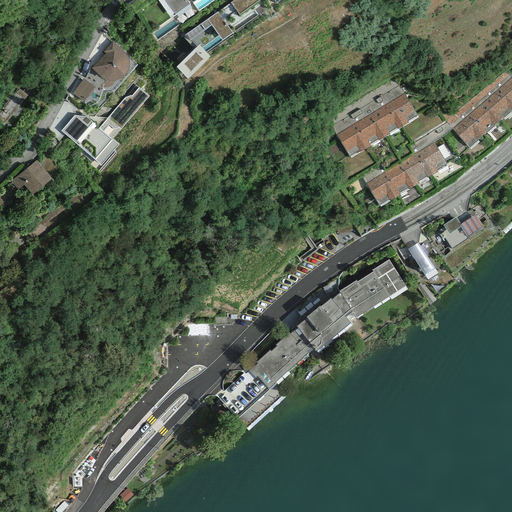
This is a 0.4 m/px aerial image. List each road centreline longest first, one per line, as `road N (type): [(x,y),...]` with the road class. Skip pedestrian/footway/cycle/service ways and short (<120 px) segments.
road 1 (tertiary): [(511,146),(288,299),(85,511)]
road 2 (residential): [(121,0),(43,129),(0,175)]
